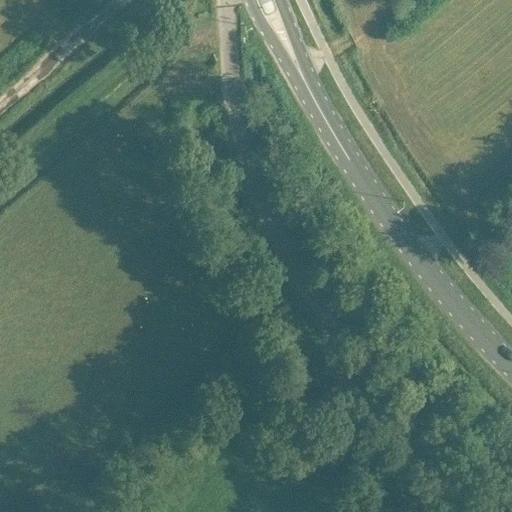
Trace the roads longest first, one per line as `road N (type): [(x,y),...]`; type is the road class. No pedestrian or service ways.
road 1 (unclassified): [(487,511),(286,257),(234,118),(224,0)]
road 2 (secondary): [(511,369),(379,209),(304,80)]
road 3 (track): [(0,109),(125,0)]
